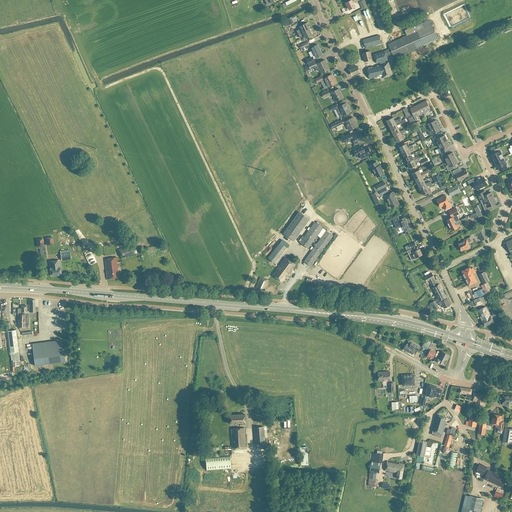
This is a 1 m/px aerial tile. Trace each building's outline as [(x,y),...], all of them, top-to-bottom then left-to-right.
[(351,0),(346,3),(349,9),(355,7),(353,3),(358,0),(351,0)] [(364,0),(362,0),(359,2),(362,8),(367,6),(364,0)] [(365,8),(368,23),(375,21),(372,7),(365,8)] [(362,11),(355,13),(360,28),(367,26),(362,11)] [(291,17),(289,18),(286,19),(289,25),(292,24),(293,27),(299,24),(297,21),(294,23),(291,17)] [(390,49),(385,51),(387,57),(392,54),(394,59),(424,46),(438,39),(429,20),(414,26),(416,31),(388,44),(390,49)] [(298,34),(309,29),(307,23),(300,26),(301,28),(296,30),(298,34)] [(312,35),(309,29),(298,34),(300,38),(304,36),(306,38),(312,35)] [(365,48),(381,43),(379,35),(363,40),(365,48)] [(322,54),(317,45),(310,48),(311,51),(312,50),(315,58),(322,54)] [(362,53),(364,62),(372,60),(370,51),(362,53)] [(380,64),(366,68),(369,79),(383,76),(383,78),(392,74),(388,62),(385,63),(384,61),(388,60),(387,57),(385,51),(373,54),(376,63),(379,62),(380,64)] [(315,61),(314,61),(308,65),(310,69),(315,67),(317,71),(320,69),(321,73),(329,69),(325,60),(316,64),(315,61)] [(356,67),(350,69),(352,75),(360,72),(357,66),(356,67)] [(336,83),(332,74),(324,78),(328,87),(336,83)] [(343,97),(339,88),(331,92),(335,101),(343,97)] [(421,103),(427,115),(428,115),(427,111),(430,109),(426,100),(421,103)] [(346,103),(338,107),(336,108),(340,117),(350,112),(346,103)] [(421,103),(415,106),(420,115),(423,113),(425,116),(427,115),(421,103)] [(420,115),(415,106),(410,109),(414,118),(414,117),(416,121),(418,120),(416,117),(420,115)] [(357,126),(353,117),(344,122),(349,130),(357,126)] [(401,118),(395,121),(393,117),(386,120),(389,126),(402,120),(401,118)] [(403,119),(402,120),(389,126),(392,131),(398,128),(397,125),(402,123),(401,122),(404,121),(403,119)] [(342,120),(335,123),(339,131),(343,128),(341,124),(343,123),(342,120)] [(430,129),(438,125),(436,120),(430,123),(429,121),(424,123),(425,125),(427,124),(430,129)] [(438,125),(430,129),(431,132),(429,133),(430,136),(441,130),(438,125)] [(400,132),(398,128),(392,131),(394,137),(406,131),(405,129),(400,132)] [(406,131),(394,137),(397,142),(403,139),(402,135),(407,133),(406,131)] [(350,133),(349,133),(342,137),(345,144),(353,140),(356,145),(364,140),(361,134),(359,135),(357,133),(352,136),(350,133)] [(438,145),(447,140),(444,135),(439,138),(437,135),(432,138),(434,143),(437,141),(438,145)] [(447,140),(438,145),(440,148),(437,149),(440,154),(445,151),(444,149),(449,146),(447,140)] [(405,142),(406,144),(399,147),(402,152),(416,145),(415,144),(409,146),(407,141),(405,142)] [(368,146),(364,148),(363,144),(360,146),(353,149),(356,157),(360,155),(362,159),(371,154),(368,146)] [(416,145),(402,152),(404,158),(411,154),(409,151),(417,147),(416,145)] [(493,162),(503,157),(501,153),(502,153),(499,147),(492,150),(493,153),(491,155),(492,158),(491,158),(493,162)] [(447,162),(455,157),(453,152),(447,155),(446,152),(440,155),(443,160),(445,159),(447,162)] [(411,154),(404,158),(407,163),(418,158),(418,156),(415,157),(412,158),(411,154)] [(455,157),(447,162),(448,165),(446,166),(448,171),(454,168),(452,166),(458,163),(455,157)] [(503,157),(493,162),(495,166),(496,165),(497,168),(500,167),(501,170),(509,167),(506,161),(505,161),(503,157)] [(418,158),(407,163),(410,169),(416,165),(415,162),(419,159),(418,158)] [(378,166),(376,162),(370,165),(377,177),(384,174),(380,165),(378,166)] [(466,169),(461,171),(460,170),(458,168),(452,171),(454,175),(455,174),(459,181),(463,179),(463,178),(468,175),(467,173),(468,173),(466,169)] [(428,169),(420,173),(419,170),(412,173),(415,179),(421,175),(426,173),(429,172),(428,169)] [(427,175),(426,173),(421,175),(415,179),(417,184),(424,181),(422,177),(424,176),(427,175)] [(475,181),(473,178),(467,181),(470,187),(474,185),(477,190),(487,184),(484,177),(475,181)] [(426,186),(424,181),(417,184),(420,189),(426,186)] [(384,182),(379,185),(376,186),(378,190),(381,189),(386,186),(384,182)] [(429,192),(426,186),(420,189),(423,195),(425,194),(426,196),(432,194),(431,191),(429,192)] [(459,191),(457,186),(448,190),(451,196),(459,191)] [(484,191),(483,192),(477,194),(481,203),(494,198),(491,192),(486,195),(484,191)] [(395,195),(393,192),(385,195),(391,208),(399,204),(396,197),(395,198),(394,195),(395,195)] [(440,207),(444,205),(444,206),(449,204),(445,195),(441,197),(442,197),(436,200),(440,207)] [(494,198),(481,203),(486,212),(491,210),(490,206),(496,203),(494,198)] [(446,220),(449,225),(459,220),(457,215),(459,214),(456,208),(449,211),(451,216),(451,215),(452,217),(446,220)] [(283,233),(293,241),(309,219),(298,212),(283,233)] [(404,217),(400,219),(398,215),(392,218),(397,229),(403,226),(406,234),(411,232),(404,217)] [(459,220),(449,225),(451,231),(458,227),(457,225),(460,223),(461,224),(468,221),(466,217),(459,220)] [(322,228),(314,222),(300,242),(308,248),(322,228)] [(488,238),(483,228),(477,231),(482,241),(488,238)] [(303,262),(310,267),(333,236),(326,231),(303,262)] [(463,240),(464,241),(458,244),(461,251),(466,249),(469,248),(469,247),(467,243),(471,241),(469,237),(463,240)] [(280,242),(271,254),(277,259),(286,247),(280,242)] [(136,249),(134,250),(132,245),(118,249),(121,258),(135,254),(137,253),(136,249)] [(412,260),(417,258),(416,257),(422,255),(419,249),(415,251),(413,248),(407,251),(412,260)] [(61,261),(71,259),(70,252),(60,254),(61,261)] [(267,258),(273,263),(277,259),(271,254),(267,258)] [(117,262),(117,257),(105,259),(107,279),(119,277),(119,272),(118,272),(117,262)] [(295,264),(285,257),(272,275),(282,282),(295,264)] [(51,276),(61,274),(59,260),(49,262),(51,276)] [(470,267),(462,271),(469,286),(477,282),(473,274),(475,273),(473,268),(471,269),(470,267)] [(483,284),(480,286),(485,295),(492,291),(488,282),(489,281),(484,272),(479,274),(483,284)] [(437,286),(433,279),(434,278),(432,273),(424,277),(427,282),(429,281),(436,294),(439,293),(439,292),(442,290),(439,284),(437,286)] [(269,280),(260,276),(256,287),(264,290),(269,280)] [(436,294),(438,298),(436,299),(437,302),(446,297),(442,290),(439,292),(439,293),(436,294)] [(485,301),(483,297),(471,302),(473,306),(485,301)] [(447,298),(439,302),(440,306),(442,305),(444,308),(450,305),(447,298)] [(35,299),(29,300),(29,312),(35,312),(38,312),(38,309),(35,309),(35,299)] [(24,318),(28,318),(28,313),(27,313),(27,305),(21,306),(21,308),(18,309),(18,315),(19,315),(19,314),(24,314),(24,318)] [(481,320),(484,326),(494,322),(491,316),(490,316),(486,307),(477,310),(482,320),(481,320)] [(19,315),(19,321),(18,321),(18,327),(25,327),(25,324),(28,324),(28,318),(24,318),(24,314),(19,314),(19,315)] [(6,331),(8,350),(10,350),(11,357),(11,360),(19,359),(16,330),(7,331),(6,331)] [(32,344),(35,366),(65,362),(62,340),(32,344)] [(407,344),(406,343),(403,349),(412,354),(413,353),(415,355),(420,347),(411,341),(410,343),(408,342),(407,344)] [(422,347),(423,348),(421,352),(424,354),(426,349),(427,350),(429,345),(424,342),(422,347)] [(431,359),(432,359),(436,352),(433,350),(436,346),(433,344),(432,346),(430,345),(427,351),(429,352),(427,356),(429,357),(429,358),(431,359)] [(444,364),(445,364),(447,360),(446,360),(449,354),(443,351),(439,359),(438,358),(436,361),(439,363),(439,362),(443,364),(444,364)] [(390,372),(378,372),(378,381),(390,380),(390,372)] [(402,375),(402,385),(414,384),(414,374),(402,375)] [(432,385),(431,385),(429,384),(429,385),(428,385),(425,395),(434,397),(434,396),(440,397),(441,390),(436,389),(436,386),(432,385)] [(503,405),(509,407),(509,404),(511,403),(511,395),(503,396),(503,405)] [(240,424),(246,424),(245,414),(228,415),(228,423),(240,423),(240,424)] [(470,414),(468,426),(476,427),(478,415),(470,414)] [(492,421),(487,420),(487,419),(480,418),(479,428),(486,429),(486,425),(491,426),(495,427),(496,423),(498,415),(493,414),(492,421)] [(446,418),(437,415),(436,419),(435,419),(434,422),(437,423),(437,424),(445,426),(446,422),(445,422),(446,418)] [(496,423),(495,427),(497,427),(496,433),(502,434),(504,422),(501,422),(502,415),(498,415),(496,423)] [(432,430),(431,435),(440,437),(441,435),(442,436),(445,426),(437,424),(437,423),(434,422),(432,430)] [(265,443),(263,426),(253,427),(255,444),(265,443)] [(511,442),(511,428),(505,427),(502,441),(511,442)] [(231,429),(232,448),(245,447),(244,428),(231,429)] [(445,441),(444,444),(449,446),(452,435),(447,434),(445,441)] [(427,441),(419,440),(416,455),(424,456),(427,441)] [(447,466),(454,468),(458,453),(450,452),(447,466)] [(383,454),(372,453),(371,462),(382,463),(383,454)] [(230,456),(213,457),(205,457),(206,471),(225,469),(231,469),(230,456)] [(385,470),(389,471),(389,472),(393,472),(397,473),(396,478),(402,479),(404,465),(387,461),(385,470)] [(380,463),(371,462),(369,472),(379,473),(380,463)] [(487,467),(486,467),(483,465),(483,466),(479,465),(476,471),(483,474),(482,475),(485,477),(484,478),(502,486),(505,478),(489,471),(490,469),(487,467)] [(501,498),(504,490),(497,488),(494,496),(501,498)] [(483,500),(473,497),(466,496),(463,508),(480,511),(483,500)]
